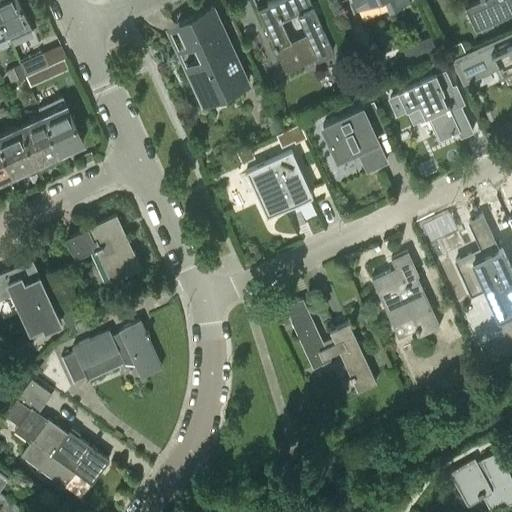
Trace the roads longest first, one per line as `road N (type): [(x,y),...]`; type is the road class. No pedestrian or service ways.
road 1 (residential): [(205,299),(511,162)]
road 2 (residential): [(147,511),(183,461),(207,401),(205,299)]
road 3 (residential): [(0,224),(141,159)]
road 4 (residential): [(205,299),(141,159)]
road 5 (residential): [(141,159),(79,24)]
